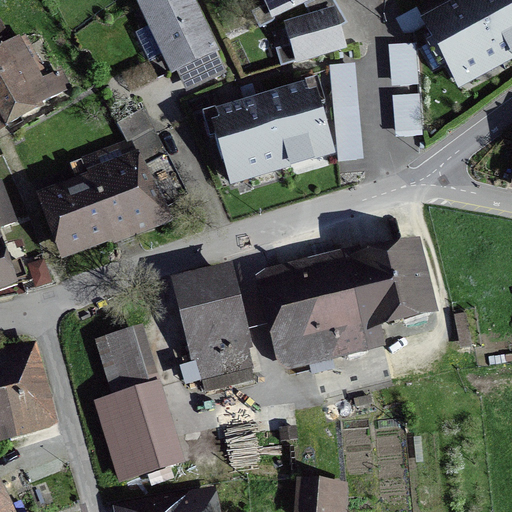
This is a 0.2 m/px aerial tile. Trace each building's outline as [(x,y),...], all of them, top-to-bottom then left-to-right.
[(139,0),(172,73),(216,54),(192,0),(139,0)] [(262,0),(269,13),(296,0),(262,0)] [(511,0),(451,0),(416,20),(451,82),(511,48),(511,0)] [(344,41),(335,5),(283,19),(292,54),(344,41)] [(0,134),(74,98),(63,75),(52,80),(34,43),(18,51),(0,16),(0,134)] [(413,44),(390,46),(393,83),(415,81),(413,44)] [(351,69),(329,71),(332,105),(354,103),(351,69)] [(312,83),(207,115),(228,184),(334,152),(312,83)] [(416,96),(394,97),(395,135),(417,134),(416,96)] [(357,118),(334,119),(336,159),(359,158),(357,118)] [(167,217),(137,137),(80,158),(84,168),(40,184),(66,253),(167,217)] [(0,221),(11,218),(0,190),(0,221)] [(0,285),(19,278),(0,228),(0,285)] [(359,257),(266,280),(289,373),(385,350),(381,333),(442,318),(426,249),(361,265),(359,257)] [(237,275),(182,287),(200,368),(205,367),(212,396),(255,387),(248,358),(255,357),(237,275)] [(186,471),(146,333),(100,347),(117,406),(102,410),(124,488),(186,471)] [(0,446),(59,430),(36,348),(0,358),(0,446)] [(378,403),(374,402),(369,403),(367,406),(365,409),(365,413),(367,416),(369,418),(373,419),(377,419),(380,416),(382,412),(382,408),(380,405),(378,403)] [(358,409),(354,409),(350,411),(349,414),(349,417),(352,421),(356,422),(360,419),(362,416),(360,412),(358,409)] [(342,412),(338,412),(335,414),(333,417),(333,420),(336,424),(341,424),(344,422),(346,418),(345,414),(342,412)] [(0,511),(18,511),(1,478),(0,478),(0,511)] [(347,511),(349,490),(304,487),(303,511),(347,511)] [(188,499),(120,511),(214,511),(213,502),(190,506),(188,499)]
